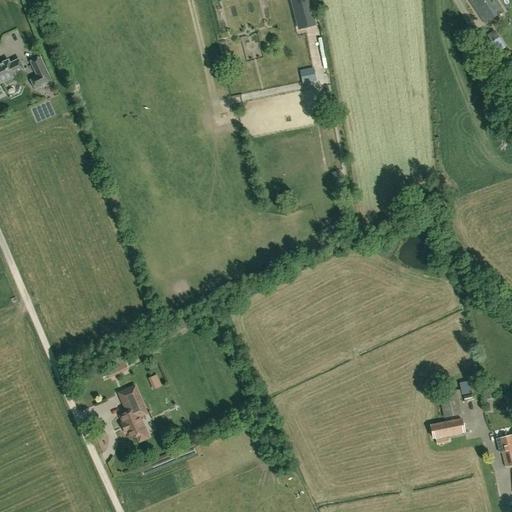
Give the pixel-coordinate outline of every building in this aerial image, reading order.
[(316,27),(313,18),(308,0),(289,0),(296,23),(298,31),(316,27)] [(468,0),(484,24),(504,12),(496,0),(468,0)] [(268,27),(261,35),(268,42),(276,34),(268,27)] [(505,48),(494,32),(480,40),(491,58),(505,48)] [(30,62),(37,76),(30,80),(35,90),(43,86),(42,85),(46,83),(46,84),(52,82),(40,57),(30,62)] [(0,84),(2,83),(5,82),(7,85),(16,81),(14,77),(16,76),(15,74),(24,70),(19,60),(10,64),(9,60),(0,64),(0,84)] [(316,80),(314,69),(300,71),(303,83),(316,80)] [(118,365),(107,370),(110,378),(121,373),(118,365)] [(159,375),(151,379),(156,391),(164,387),(159,375)] [(147,414),(144,406),(135,386),(119,393),(127,413),(120,416),(123,423),(121,424),(125,434),(127,433),(130,440),(136,437),(139,442),(149,438),(140,417),(147,414)] [(494,400),(492,390),(483,391),(485,401),(494,400)] [(445,418),(461,414),(456,391),(440,394),(445,418)] [(433,437),(440,436),(465,431),(462,417),(430,423),(433,437)] [(511,435),(496,439),(499,453),(502,453),(506,467),(511,465),(511,435)]
